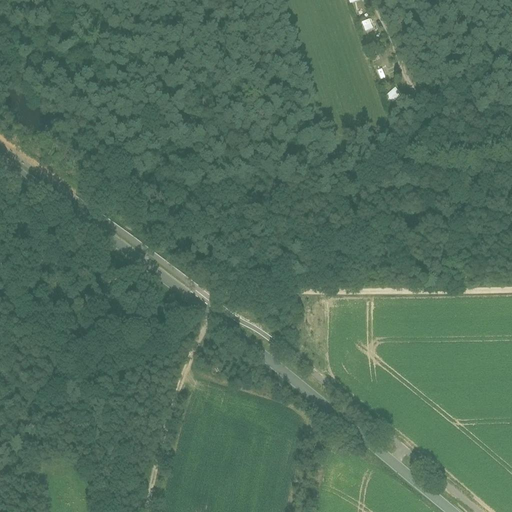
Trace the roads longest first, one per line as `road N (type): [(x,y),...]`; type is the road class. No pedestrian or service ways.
road 1 (track): [(199,305),(218,292),(511,288)]
road 2 (tertiary): [(206,312),(449,511)]
road 3 (tertiary): [(0,161),(206,312)]
road 4 (unclassified): [(206,312),(143,511)]
